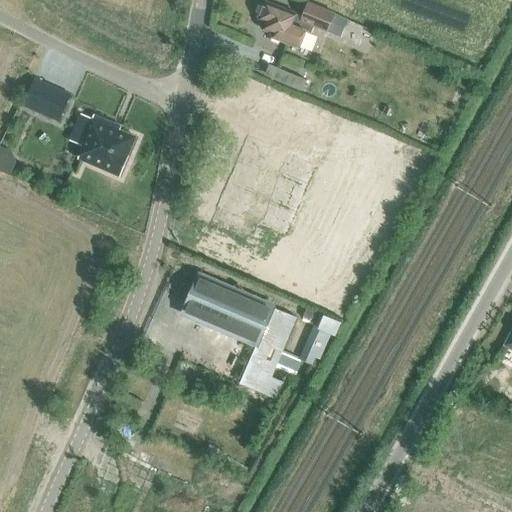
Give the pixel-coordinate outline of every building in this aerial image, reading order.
[(302,17),(300,22),(313,28),(327,33),(340,38),(347,20),(338,15),(308,2),(302,17)] [(261,19),(258,27),(259,28),(273,33),(271,38),(300,49),(306,33),(311,35),(313,28),(300,22),(302,17),(295,15),(296,14),(266,3),(264,8),(261,9),(259,14),(260,17),(260,19),(261,19)] [(70,95),(34,79),(22,107),(59,122),(70,95)] [(78,159),(120,177),(129,157),(127,157),(135,138),(109,126),(111,123),(94,115),(80,146),(83,147),(78,159)] [(297,317),(199,276),(183,314),(257,345),(240,384),(277,400),(284,383),(271,378),(297,317)] [(297,358),(311,364),(314,357),(319,359),(332,329),(314,320),(297,358)]
